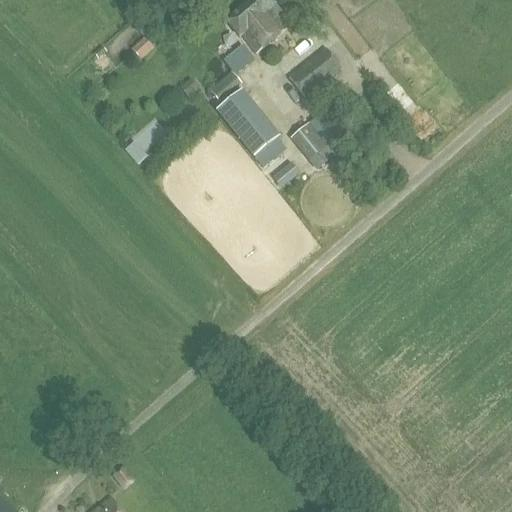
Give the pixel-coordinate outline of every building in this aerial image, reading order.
[(242,37),(257,54),(289,28),(273,9),(276,6),(271,0),(252,0),(227,22),(241,38),(242,37)] [(138,19),(131,24),(144,39),(150,33),(138,19)] [(144,39),(131,51),(141,62),(154,50),(144,39)] [(103,49),(95,55),(99,60),(107,54),(103,49)] [(290,80),(306,100),(343,69),(327,49),(290,80)] [(243,72),(258,61),(250,51),(235,62),(243,72)] [(211,92),(220,103),(243,85),(234,73),(211,92)] [(192,83),(182,91),(188,99),(198,90),(192,83)] [(243,93),(217,113),(255,160),(281,140),(243,93)] [(295,140),(312,160),(328,147),(310,126),(295,140)] [(291,165),(283,171),(291,181),(299,175),(291,165)] [(312,182),(305,192),(321,202),(328,192),(312,182)] [(112,477),(124,491),(135,482),(125,469),(112,477)] [(120,511),(111,500),(95,511),(120,511)]
